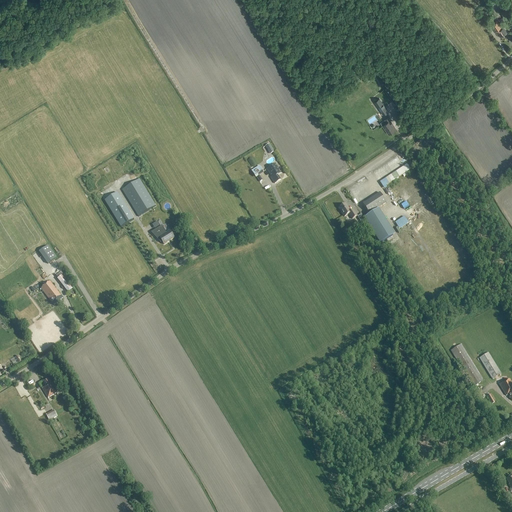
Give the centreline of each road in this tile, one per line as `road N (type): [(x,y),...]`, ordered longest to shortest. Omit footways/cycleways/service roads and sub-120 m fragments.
road 1 (unclassified): [(0,385),(183,261),(324,195),(511,58)]
road 2 (primary): [(382,511),(511,436)]
road 3 (unclassified): [(400,511),(511,447)]
